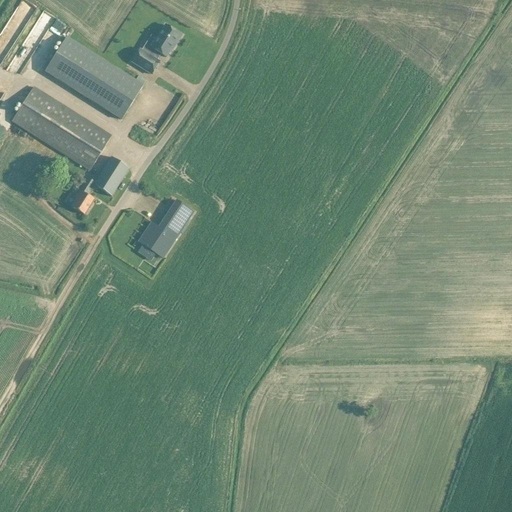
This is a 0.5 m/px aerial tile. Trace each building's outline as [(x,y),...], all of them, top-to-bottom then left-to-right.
[(140,50),(132,63),(151,75),(159,62),(157,61),(161,54),(166,58),(175,44),(176,44),(182,36),(166,26),(152,48),(153,49),(149,56),(140,50)] [(67,38),(45,72),(122,120),(143,86),(146,81),(139,76),(136,81),(121,72),(68,39),(67,38)] [(11,122),(89,171),(112,136),(34,87),(11,122)] [(71,207),(75,210),(84,215),(94,200),(88,196),(94,186),(111,197),(129,169),(111,158),(95,183),(87,178),(75,198),(76,198),(71,207)] [(138,242),(142,245),(163,259),(194,213),(177,201),(159,228),(151,223),(138,242)]
